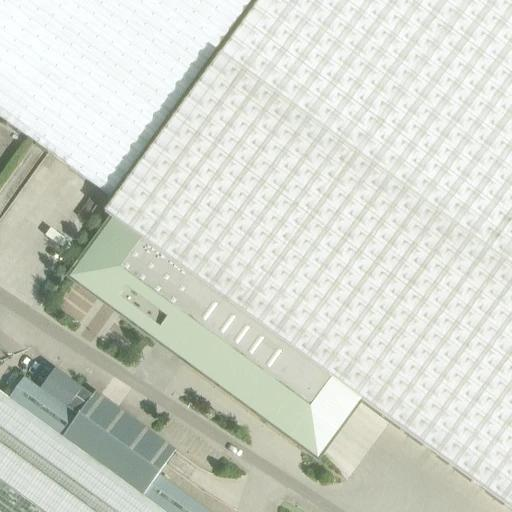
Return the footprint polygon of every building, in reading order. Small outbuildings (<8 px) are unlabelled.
[(0,0),(0,118),(28,137),(35,142),(49,152),(112,195),(252,1),(252,0),(0,0)] [(511,0),(259,0),(104,214),(111,219),(360,401),(511,511),(511,0)] [(111,219),(68,278),(317,460),(360,401),(111,219)] [(23,381),(9,400),(162,511),(204,511),(158,477),(174,455),(95,399),(93,402),(90,401),(56,376),(42,395),(23,381)] [(0,511),(162,511),(9,400),(0,393),(0,511)]
